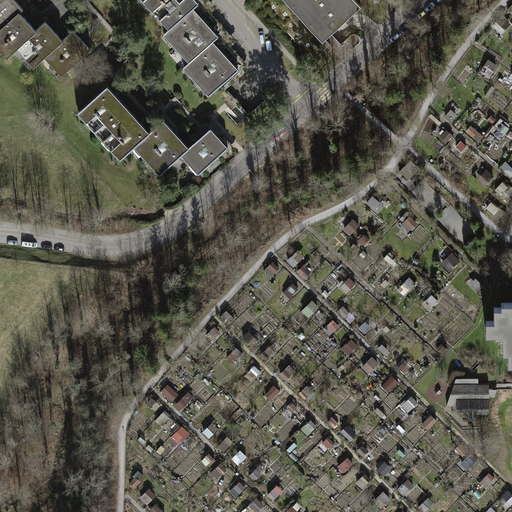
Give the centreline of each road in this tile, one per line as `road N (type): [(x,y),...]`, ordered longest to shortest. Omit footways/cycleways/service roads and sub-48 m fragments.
road 1 (track): [(507,0),(453,61),(371,188),(289,234),(133,405),(123,426),(119,511)]
road 2 (residential): [(308,106),(154,242),(111,251),(0,233)]
road 3 (residential): [(431,0),(308,106)]
road 4 (residential): [(308,106),(220,0)]
